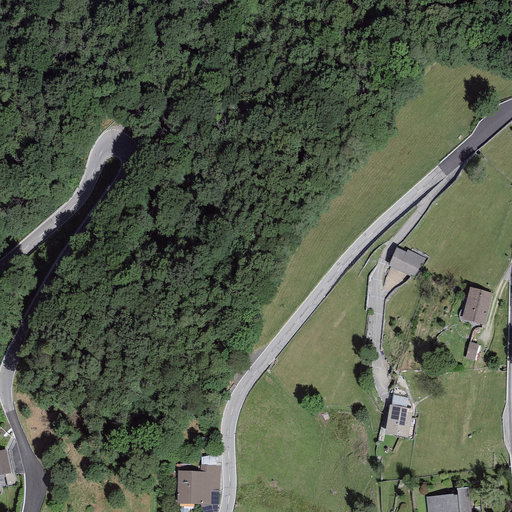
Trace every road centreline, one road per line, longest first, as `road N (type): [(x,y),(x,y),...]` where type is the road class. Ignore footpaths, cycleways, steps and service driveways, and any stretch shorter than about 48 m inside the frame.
road 1 (unclassified): [(29,511),(34,479),(5,375),(48,284),(132,159),(123,143),(104,145),(73,203),(0,270)]
road 2 (unclassified): [(511,110),(379,224),(249,378),(227,426),(224,511)]
